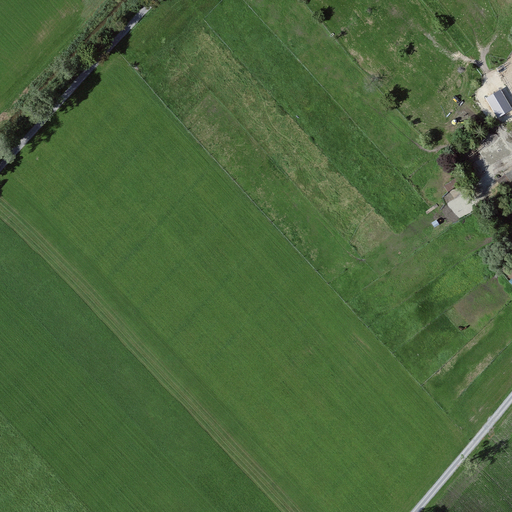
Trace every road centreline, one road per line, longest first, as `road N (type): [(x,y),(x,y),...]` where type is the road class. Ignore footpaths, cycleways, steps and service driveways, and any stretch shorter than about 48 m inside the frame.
road 1 (track): [(162,0),(0,174)]
road 2 (track): [(421,511),(511,402)]
